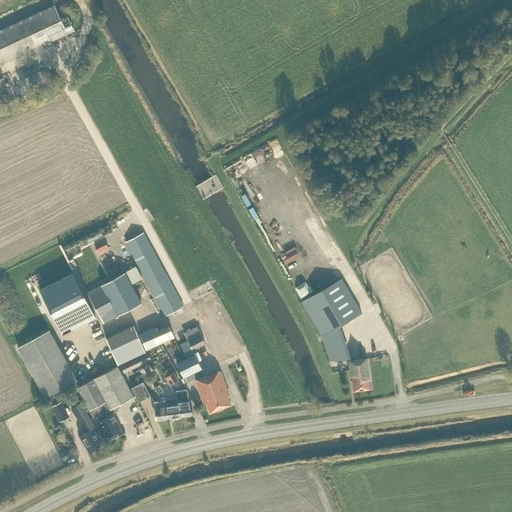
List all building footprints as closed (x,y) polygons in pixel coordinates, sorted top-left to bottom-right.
[(0,30),(0,64),(74,30),(68,17),(61,20),(54,5),(0,30)] [(143,232),(125,242),(155,296),(165,316),(183,306),(178,296),(143,232)] [(125,271),(132,284),(142,278),(135,266),(125,271)] [(73,273),(40,290),(62,334),(95,317),(73,273)] [(101,285),(86,293),(91,302),(92,302),(103,323),(117,315),(141,303),(137,296),(125,273),(101,285)] [(320,335),(330,361),(351,358),(339,326),(361,313),(341,278),(301,301),(320,335)] [(133,325),(102,339),(114,366),(118,365),(127,361),(145,352),(145,351),(138,336),(133,325)] [(174,337),(169,326),(156,332),(154,328),(139,334),(146,349),(174,337)] [(201,335),(197,326),(184,333),(190,345),(192,350),(205,343),(201,335)] [(17,347),(45,396),(76,379),(48,330),(17,347)] [(142,355),(146,362),(151,359),(147,352),(142,355)] [(201,368),(194,354),(176,363),(184,377),(201,368)] [(138,365),(146,362),(142,355),(135,358),(138,365)] [(131,369),(138,365),(135,358),(128,362),(131,369)] [(370,380),(367,358),(348,360),(350,377),(352,377),(354,391),(369,389),(368,380),(370,380)] [(127,360),(127,361),(127,362),(120,366),(124,373),(131,369),(128,362),(127,360)] [(210,412),(231,404),(227,396),(229,395),(220,371),(195,380),(204,404),(206,404),(210,412)] [(174,372),(165,376),(170,385),(178,380),(174,372)] [(150,396),(145,385),(143,382),(131,388),(139,402),(142,400),(150,396)] [(154,387),(158,394),(163,392),(159,384),(154,387)] [(192,415),(190,400),(188,401),(187,391),(186,389),(176,390),(177,398),(180,416),(192,415)] [(166,399),(168,418),(180,416),(177,398),(166,399)] [(156,419),(168,418),(166,399),(166,400),(154,401),(156,419)] [(60,421),(69,417),(61,401),(53,406),(60,421)] [(86,412),(82,404),(81,402),(71,409),(85,432),(79,436),(89,452),(103,444),(93,429),(95,427),(86,412)] [(111,412),(102,417),(97,419),(109,440),(123,433),(112,413),(111,412)]
